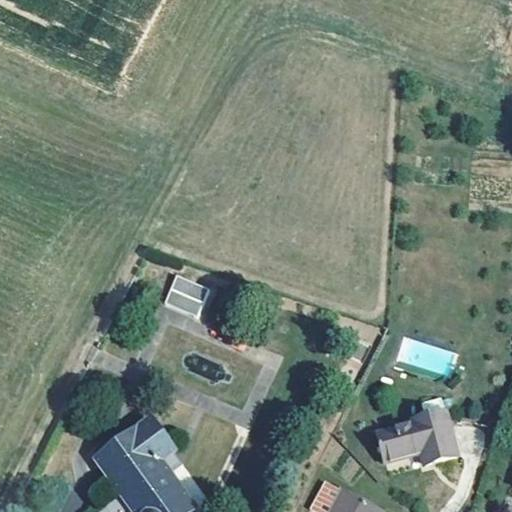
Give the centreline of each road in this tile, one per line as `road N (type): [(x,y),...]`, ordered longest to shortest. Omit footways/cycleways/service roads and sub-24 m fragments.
road 1 (track): [(0,506),(188,142),(245,43),(265,26),(320,28),(511,100)]
road 2 (track): [(188,142),(0,56)]
